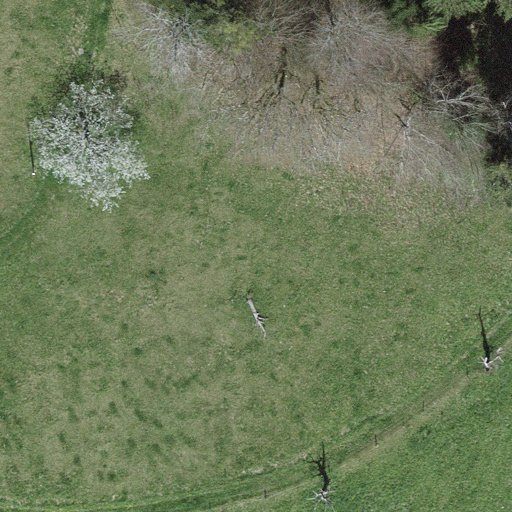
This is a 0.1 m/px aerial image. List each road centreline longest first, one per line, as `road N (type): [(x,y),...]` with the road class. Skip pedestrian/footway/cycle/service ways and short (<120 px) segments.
road 1 (track): [(511,304),(488,342),(329,483),(201,511)]
road 2 (track): [(0,233),(55,198),(100,37),(98,0)]
